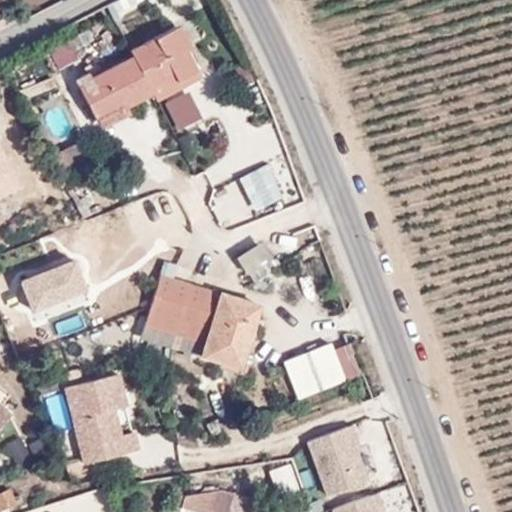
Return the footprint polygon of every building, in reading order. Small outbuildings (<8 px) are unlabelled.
[(177,79),(198,70),(176,26),(132,50),(134,56),(91,78),(96,90),(85,96),(95,115),(123,101),(126,106),(153,93),(151,87),(174,74),(177,79)] [(67,41),(48,50),(59,75),(79,66),(67,41)] [(163,95),(175,126),(201,117),(190,86),(163,95)] [(90,160),(81,141),(48,157),(57,176),(90,160)] [(0,207),(11,203),(0,175),(0,207)] [(13,268),(33,304),(40,304),(79,283),(72,282),(99,268),(99,239),(119,239),(119,263),(144,263),(144,233),(133,212),(96,233),(95,233),(73,245),(72,277),(63,260),(64,236),(31,235),(13,245),(13,268)] [(263,237),(236,250),(247,272),(274,259),(263,237)] [(240,365),(261,303),(163,273),(146,323),(205,343),(202,354),(240,365)] [(283,362),(299,399),(347,380),(331,342),(283,362)] [(119,376),(61,388),(79,468),(140,454),(135,432),(119,436),(114,414),(127,411),(119,376)] [(355,424),(307,442),(329,500),(377,482),(355,424)] [(20,441),(6,448),(16,467),(30,459),(20,441)] [(21,494),(15,497),(11,488),(0,492),(0,509),(14,504),(16,506),(24,502),(21,494)] [(387,511),(378,489),(331,507),(332,511),(387,511)] [(233,496),(221,491),(212,493),(209,503),(228,510),(227,511),(263,511),(265,508),(233,496)] [(227,511),(228,510),(209,503),(212,493),(194,495),(188,511),(191,511),(227,511)]
